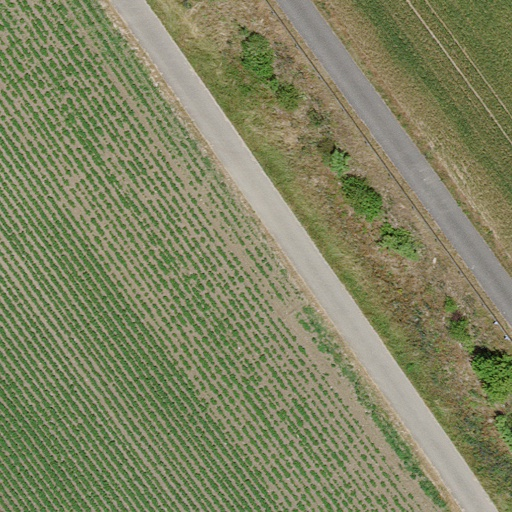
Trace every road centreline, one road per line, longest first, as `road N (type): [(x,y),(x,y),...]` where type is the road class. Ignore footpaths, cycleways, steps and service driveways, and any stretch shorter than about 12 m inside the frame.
road 1 (track): [(125,0),(483,511)]
road 2 (track): [(511,303),(292,0)]
